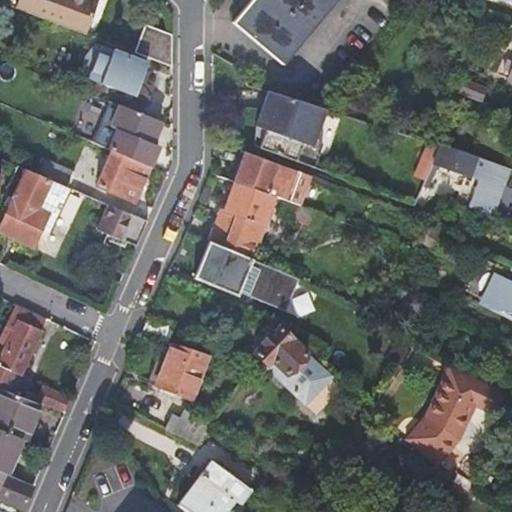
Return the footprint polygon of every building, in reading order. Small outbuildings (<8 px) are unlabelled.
[(90,0),(19,0),(16,9),(85,35),(98,3),(90,0)] [(282,69),(336,0),(253,0),(232,28),(282,69)] [(171,68),(171,36),(154,37),(153,62),(171,68)] [(85,79),(99,84),(145,102),(150,88),(139,84),(146,66),(111,52),(97,47),(85,79)] [(511,79),(511,62),(506,60),(502,69),(509,72),(507,78),(511,79)] [(461,83),(457,97),(478,106),(484,93),(461,83)] [(270,93),(267,92),(256,122),(259,128),(264,130),(260,140),(257,148),(313,168),(321,145),(314,137),(324,111),(297,102),(270,93)] [(122,106),(113,126),(118,128),(151,142),(160,122),(122,106)] [(259,128),(256,122),(254,126),(255,139),(260,140),(264,130),(259,128)] [(118,128),(108,150),(111,151),(149,167),(158,145),(151,142),(118,128)] [(413,184),(423,187),(430,168),(438,148),(428,145),(413,184)] [(439,147),(438,148),(430,168),(470,181),(473,171),(477,161),(464,156),(439,147)] [(133,202),(149,167),(111,151),(96,186),(133,202)] [(227,182),(234,185),(271,202),(299,215),(313,182),(240,152),(227,182)] [(44,157),(38,172),(66,184),(73,169),(44,157)] [(509,172),(477,161),(473,171),(506,182),(509,172)] [(38,172),(24,166),(0,219),(0,231),(31,245),(37,232),(42,234),(49,231),(69,185),(66,184),(38,172)] [(234,185),(208,242),(245,261),(271,202),(234,185)] [(138,236),(146,218),(117,205),(109,224),(138,236)] [(245,261),(208,242),(190,278),(234,300),(236,296),(280,318),(295,286),(245,261)] [(383,284),(396,292),(409,265),(400,261),(383,284)] [(511,294),(496,287),(483,315),(511,327),(511,294)] [(0,388),(11,393),(42,318),(14,304),(8,317),(18,321),(0,361),(0,388)] [(147,317),(141,332),(168,345),(174,329),(147,317)] [(249,355),(271,327),(263,320),(240,348),(249,355)] [(323,359),(276,335),(252,364),(265,376),(269,371),(297,394),(311,377),(299,368),(305,360),(315,369),(323,359)] [(187,402),(205,362),(172,346),(154,389),(187,402)] [(408,360),(387,351),(381,348),(374,367),(394,376),(408,360)] [(421,423),(403,443),(436,471),(455,449),(471,414),(497,426),(507,402),(447,376),(442,374),(421,423)] [(34,402),(42,405),(65,414),(71,399),(40,387),(34,402)] [(11,393),(0,388),(0,429),(1,430),(20,438),(27,441),(42,405),(34,402),(11,393)] [(163,428),(197,439),(203,421),(169,410),(163,428)] [(131,420),(125,432),(161,448),(166,435),(131,420)] [(1,430),(0,429),(0,472),(5,474),(20,438),(1,430)] [(206,468),(176,511),(228,511),(231,508),(237,511),(248,497),(206,468)] [(0,500),(23,511),(34,487),(5,474),(0,472),(0,500)] [(461,479),(455,487),(442,505),(448,509),(460,491),(470,497),(476,488),(461,479)]
